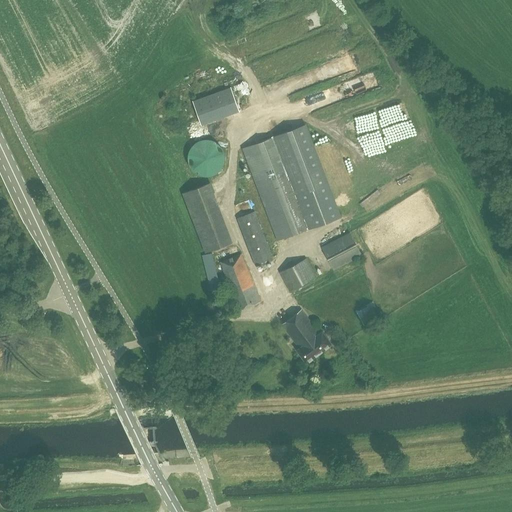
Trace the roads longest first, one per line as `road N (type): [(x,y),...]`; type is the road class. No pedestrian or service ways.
road 1 (track): [(122,405),(285,401),(511,375)]
road 2 (secondary): [(178,511),(70,293)]
road 3 (secondary): [(70,293),(0,144)]
road 4 (track): [(0,480),(155,473)]
road 5 (track): [(122,405),(0,411)]
